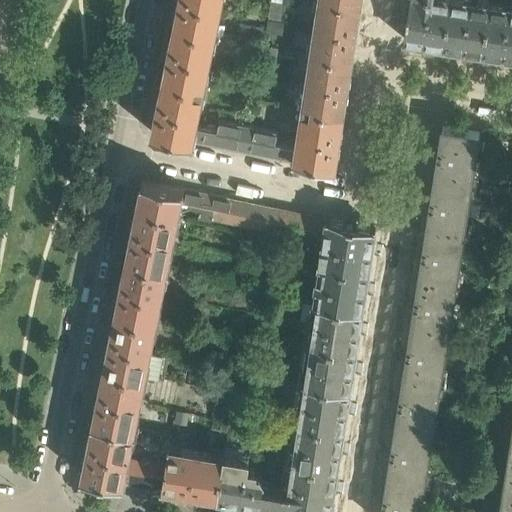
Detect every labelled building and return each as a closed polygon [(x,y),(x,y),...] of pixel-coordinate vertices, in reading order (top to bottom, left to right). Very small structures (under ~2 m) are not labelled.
[(178,0),(174,22),(218,31),(224,0),(178,0)] [(271,0),(268,18),(281,20),(284,2),(271,0)] [(361,5),(330,0),(319,0),(311,53),(353,59),(361,5)] [(425,42),(431,0),(410,0),(404,39),(425,42)] [(444,45),(451,0),(431,0),(425,42),(444,45)] [(464,48),(471,0),(451,0),(444,45),(464,48)] [(484,51),(492,1),(486,0),(471,0),(464,48),(484,51)] [(504,54),(511,4),(492,1),(484,51),(504,54)] [(268,19),(266,32),(283,35),(285,22),(268,19)] [(174,22),(163,76),(207,85),(218,31),(174,22)] [(279,47),(263,45),(259,72),(274,75),(279,47)] [(353,59),(311,53),(303,107),(344,114),(353,59)] [(152,132),(196,141),(199,125),(207,85),(163,76),(152,132)] [(344,114),(303,107),(297,146),(295,161),(335,170),(344,114)] [(243,150),(249,125),(221,119),(219,129),(199,125),(196,141),(243,150)] [(297,146),(279,141),(281,132),(249,125),(243,150),(295,161),(297,146)] [(443,126),(439,150),(475,156),(479,131),(443,126)] [(475,156),(439,150),(435,175),(472,181),(475,156)] [(497,172),(495,179),(501,184),(508,182),(509,175),(504,170),(497,172)] [(472,181),(435,175),(431,202),(467,208),(472,181)] [(142,178),(137,204),(179,212),(181,203),(184,187),(142,178)] [(227,221),(232,197),(184,187),(181,203),(198,207),(197,215),(227,221)] [(248,200),(232,197),(227,221),(243,224),(248,200)] [(263,203),(248,200),(243,224),(258,228),(263,203)] [(467,208),(431,202),(427,225),(464,231),(467,208)] [(279,207),(263,203),(258,228),(274,231),(279,207)] [(179,212),(137,204),(126,258),(168,267),(179,212)] [(295,210),(279,207),(274,231),(290,234),(295,210)] [(310,213),(295,210),(290,234),(305,237),(310,213)] [(326,216),(310,213),(305,237),(322,241),(326,216)] [(376,227),(326,216),(322,241),(323,241),(323,244),(372,251),(376,227)] [(464,231),(427,225),(423,251),(460,257),(464,231)] [(372,251),(323,244),(319,264),(369,271),(372,251)] [(460,257),(423,251),(419,277),(456,283),(460,257)] [(126,258),(115,312),(157,321),(168,267),(126,258)] [(369,271),(319,264),(316,284),(366,292),(369,271)] [(456,283),(419,277),(415,301),(452,307),(456,283)] [(366,292),(316,284),(313,304),(362,312),(366,292)] [(452,307),(415,301),(411,327),(448,332),(452,307)] [(362,312),(313,304),(310,324),(359,331),(362,312)] [(272,308),(270,323),(283,325),(285,310),(272,308)] [(157,321),(115,312),(104,366),(146,374),(157,321)] [(359,331),(310,324),(307,343),(356,350),(359,331)] [(448,332),(411,327),(407,352),(444,358),(448,332)] [(356,350),(307,343),(303,363),(353,370),(356,350)] [(267,348),(264,362),(276,364),(279,350),(267,348)] [(444,358),(407,352),(404,376),(440,382),(444,358)] [(353,370),(303,363),(300,382),(350,389),(353,370)] [(104,366),(93,420),(136,429),(146,374),(104,366)] [(238,370),(233,390),(251,394),(256,374),(238,370)] [(440,382),(404,376),(400,400),(436,405),(440,382)] [(350,389),(300,382),(297,402),(347,409),(350,389)] [(436,405),(400,400),(396,425),(433,431),(436,405)] [(347,409),(297,402),(294,421),(344,429),(347,409)] [(177,410),(175,423),(187,425),(189,413),(177,410)] [(211,428),(228,431),(229,421),(213,418),(211,428)] [(82,475),(124,482),(130,456),(136,429),(93,420),(82,475)] [(344,429),(294,421),(291,441),(341,449),(344,429)] [(251,444),(254,427),(245,425),(244,432),(246,432),(245,443),(251,444)] [(433,431),(396,425),(392,449),(429,455),(433,431)] [(254,427),(251,444),(250,451),(257,452),(261,428),(254,427)] [(341,449),(291,441),(288,461),(338,469),(341,449)] [(169,446),(166,463),(162,488),(218,497),(225,455),(169,446)] [(429,455),(392,449),(388,473),(425,479),(429,455)] [(242,501),(248,466),(249,457),(225,454),(225,455),(218,497),(242,501)] [(166,463),(130,456),(124,482),(162,488),(166,463)] [(338,469),(288,461),(284,483),(334,491),(338,469)] [(289,488),(283,487),(264,484),(265,478),(261,473),(256,472),(256,468),(248,466),(242,501),(285,508),(289,488)] [(425,479),(388,473),(384,498),(421,504),(425,479)] [(334,491),(284,483),(283,487),(289,488),(285,508),(310,511),(327,511),(331,510),(334,491)] [(511,511),(511,493),(504,492),(500,511),(511,511)] [(419,511),(421,504),(384,498),(382,511),(419,511)]
